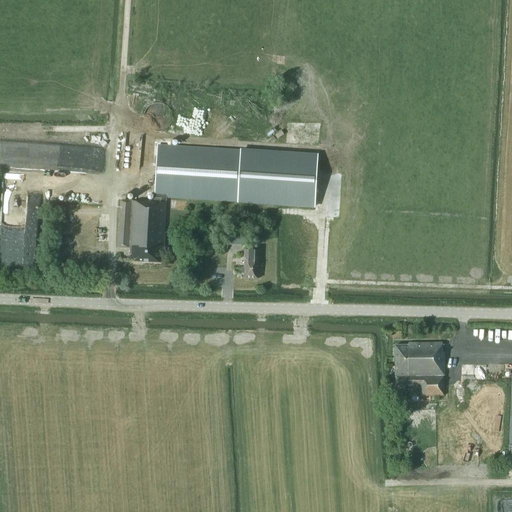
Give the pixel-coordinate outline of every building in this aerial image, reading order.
[(143,116),(143,118),(144,121),(145,123),(146,126),(148,128),(151,130),(154,131),(157,132),(160,132),(163,131),(166,129),(169,127),(170,124),(171,122),(172,119),(172,116),(172,113),(170,111),(169,109),(168,107),(166,106),(163,104),(161,103),(159,103),(156,103),(154,103),(152,104),(150,105),(148,107),(146,109),(145,111),(144,113),(143,116)] [(315,208),(317,156),(240,151),(157,146),(154,201),(144,200),(144,202),(121,201),(118,247),(129,247),(129,254),(130,254),(130,261),(160,263),(160,250),(163,250),(166,197),(237,201),(238,202),(315,208)] [(59,217),(67,216),(66,208),(58,209),(59,217)] [(245,245),(245,233),(229,232),(229,244),(245,245)] [(258,252),(245,252),(244,269),(242,269),(241,277),(244,277),(244,280),(258,281),(258,252)] [(419,396),(444,396),(443,368),(444,354),(442,354),(442,343),(408,343),(408,345),(395,345),(394,368),(395,386),(419,386),(419,396)] [(471,393),(470,396),(469,399),(469,401),(470,404),(472,409),(474,412),(476,414),(478,416),(481,417),(484,418),(487,419),(490,419),(492,418),(495,417),(498,416),(500,414),(502,412),(504,410),(506,404),(506,401),(506,399),(506,396),(505,393),(504,390),(502,388),(500,386),(497,384),(495,383),(492,382),(490,382),(487,382),(484,382),(481,383),(478,384),(476,386),(474,388),(472,390),(471,393)]
